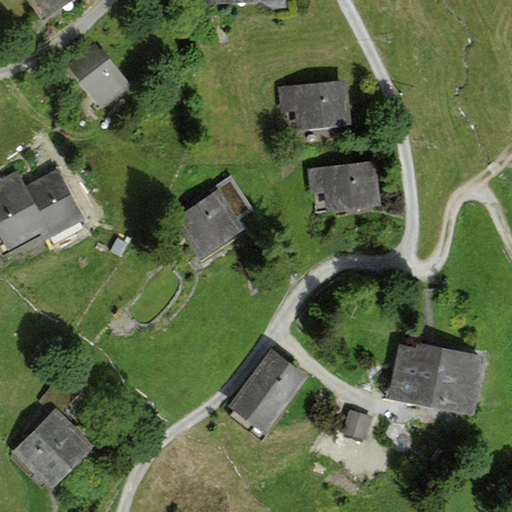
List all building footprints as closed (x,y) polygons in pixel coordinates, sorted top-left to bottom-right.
[(28,0),(42,19),(69,0),(54,0),(47,5),(43,0),(28,0)] [(96,88),(106,101),(128,83),(100,48),(97,51),(93,46),(74,61),(82,71),(75,76),(89,93),(96,88)] [(75,76),(82,71),(74,61),(68,66),(75,76)] [(298,106),(300,120),(346,115),(341,82),(282,89),(284,107),(298,106)] [(99,106),(106,101),(96,88),(89,93),(99,106)] [(346,115),(300,120),(298,106),(284,107),(287,130),(347,123),(346,115)] [(370,162),(312,169),(314,187),(329,185),(331,200),(374,195),(370,162)] [(0,225),(8,240),(40,223),(23,191),(14,173),(0,180),(0,190),(1,192),(0,192),(0,225)] [(77,213),(56,174),(23,191),(40,223),(45,231),(77,213)] [(215,194),(179,218),(199,248),(194,251),(200,260),(247,229),(237,214),(248,207),(228,178),(212,190),(215,194)] [(317,209),(375,202),(374,195),(331,200),(329,185),(314,187),(317,209)] [(45,231),(49,239),(81,221),(77,213),(45,231)] [(0,252),(1,254),(45,231),(40,223),(8,240),(0,225),(0,252)] [(420,345),(420,349),(443,354),(444,350),(420,345)] [(396,381),(394,389),(434,397),(469,404),(479,354),(444,347),(444,350),(443,354),(420,349),(403,346),(396,381)] [(272,351),(237,398),(240,401),(266,421),(278,405),(302,374),(272,351)] [(64,370),(37,398),(53,414),(54,413),(80,386),(64,370)] [(390,380),(387,395),(433,405),(434,397),(394,389),(396,381),(390,380)] [(231,413),(263,437),(284,409),(278,405),(266,421),(240,401),(231,413)] [(363,435),(369,416),(349,410),(343,429),(363,435)] [(55,472),(84,442),(54,413),(53,414),(18,450),(34,466),(41,458),(55,472)] [(48,479),(55,472),(41,458),(34,466),(48,479)]
